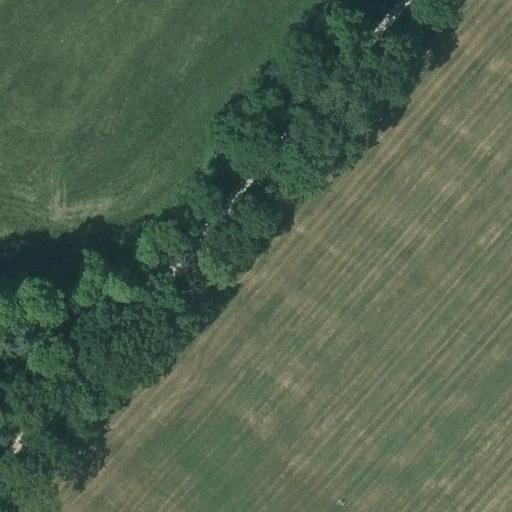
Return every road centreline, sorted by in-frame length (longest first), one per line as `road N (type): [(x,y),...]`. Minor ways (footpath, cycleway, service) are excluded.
road 1 (track): [(424,0),(134,330)]
road 2 (track): [(134,330),(0,483)]
